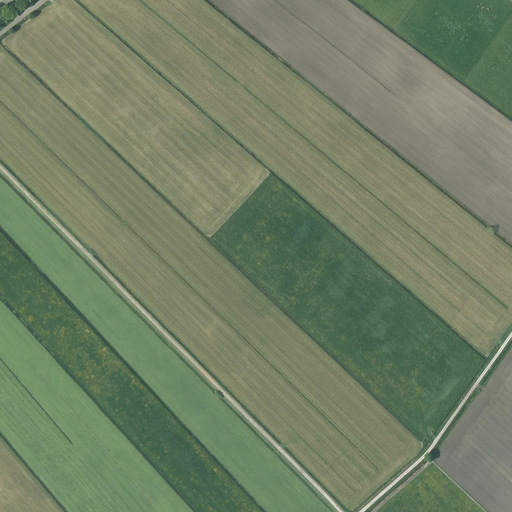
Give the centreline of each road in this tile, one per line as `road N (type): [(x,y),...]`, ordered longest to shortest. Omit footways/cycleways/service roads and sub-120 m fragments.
road 1 (track): [(340,511),(0,168)]
road 2 (track): [(511,334),(432,446),(361,511)]
